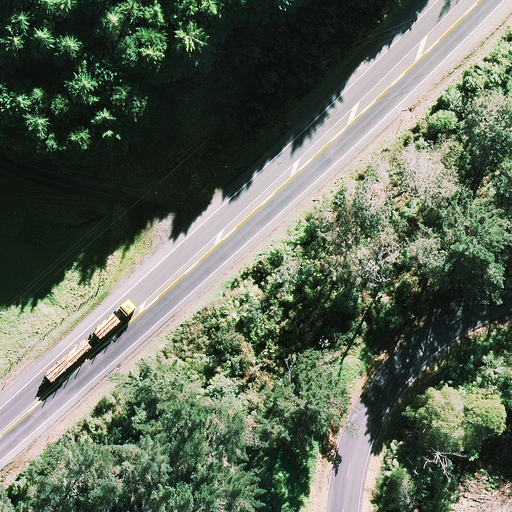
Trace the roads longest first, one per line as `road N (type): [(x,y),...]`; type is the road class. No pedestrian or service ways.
road 1 (trunk): [(470,0),(216,243),(0,434)]
road 2 (unclassified): [(511,290),(441,329),(385,384),(362,423),(343,511)]
road 3 (track): [(0,129),(216,243)]
